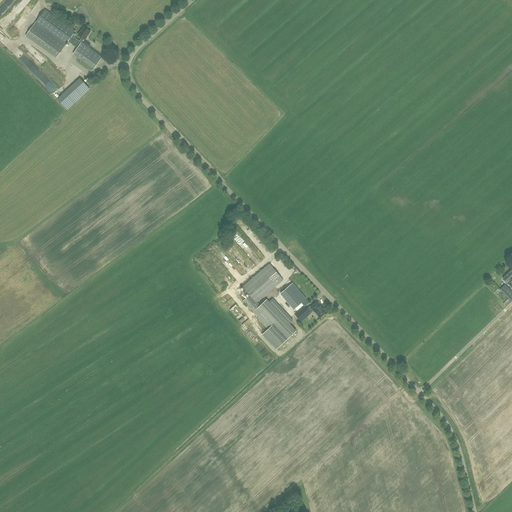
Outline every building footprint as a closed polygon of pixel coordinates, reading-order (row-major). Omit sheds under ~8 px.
[(72,35),(75,31),(45,9),(26,36),(56,58),(68,41),(72,35)] [(79,41),(72,35),(68,41),(77,48),(81,42),(84,39),(85,40),(90,31),(84,27),(78,35),(82,37),(79,41)] [(102,57),(81,42),(77,48),(73,54),(94,69),(102,57)] [(40,58),(43,54),(30,44),(27,48),(40,58)] [(42,63),(50,72),(54,69),(46,60),(42,63)] [(71,63),(64,70),(73,78),(80,72),(71,63)] [(56,94),(61,90),(41,71),(37,75),(56,94)] [(89,89),(80,79),(57,99),(67,110),(89,89)] [(254,241),(265,254),(270,250),(259,237),(254,241)] [(241,271),(228,258),(223,262),(236,276),(241,271)] [(242,287),(249,295),(256,303),(257,302),(283,280),(269,264),(242,287)] [(507,282),(511,287),(511,270),(503,278),(507,282)] [(280,294),(294,309),(306,298),(293,283),(280,294)] [(500,290),(508,298),(503,303),(506,306),(511,301),(511,300),(511,291),(505,284),(500,290)] [(266,299),(259,305),(257,302),(256,303),(249,295),(243,300),(258,317),(257,318),(268,329),(262,334),(276,349),(295,331),(266,299)] [(310,306),(307,309),(310,313),(313,310),(319,317),(325,312),(324,311),(325,310),(323,308),(322,308),(317,302),(311,307),(310,306)] [(303,305),(294,313),(301,321),(310,313),(307,309),(303,305)] [(239,318),(242,321),(249,316),(245,311),(246,310),(243,307),(239,311),(243,315),(239,318)]
